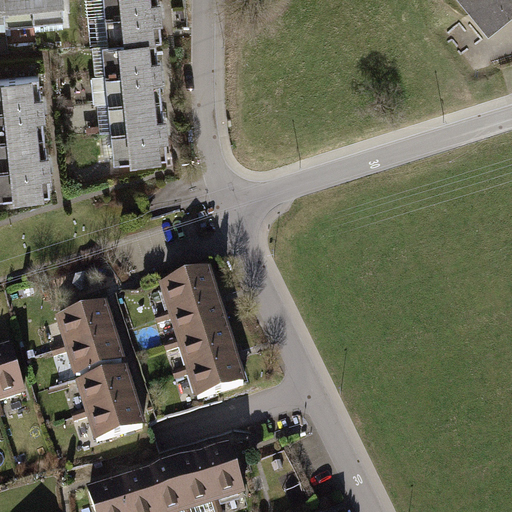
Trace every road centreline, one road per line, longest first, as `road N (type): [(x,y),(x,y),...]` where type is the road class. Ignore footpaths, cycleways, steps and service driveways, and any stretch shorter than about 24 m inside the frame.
road 1 (residential): [(230,216),(377,511)]
road 2 (residential): [(511,124),(230,216)]
road 3 (residential): [(230,216),(213,172),(207,0)]
